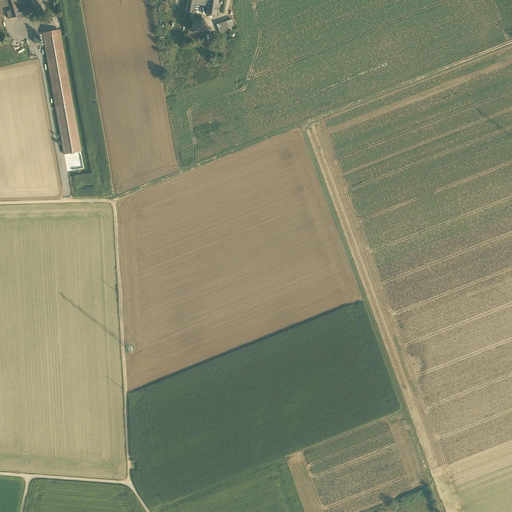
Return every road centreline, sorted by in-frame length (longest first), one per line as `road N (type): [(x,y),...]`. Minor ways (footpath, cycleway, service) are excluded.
road 1 (track): [(113,198),(511,41)]
road 2 (track): [(298,124),(442,511)]
road 3 (track): [(129,483),(113,198)]
road 4 (track): [(65,200),(36,30)]
road 5 (track): [(0,473),(129,483),(148,511)]
